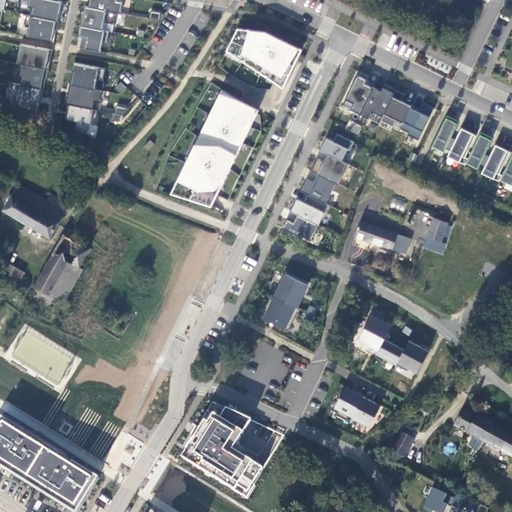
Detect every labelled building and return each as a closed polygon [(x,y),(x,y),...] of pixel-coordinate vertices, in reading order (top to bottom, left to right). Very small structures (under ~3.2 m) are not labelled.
[(59,1),(55,0),(29,0),(28,7),(33,8),(31,16),(58,21),(62,1),(59,1)] [(90,0),(89,7),(121,13),(123,2),(117,1),(117,0),(90,0)] [(479,0),(420,0),(470,25),(479,0)] [(57,30),(58,21),(31,16),(27,15),(24,27),(29,28),(27,37),(52,42),(54,29),(57,30)] [(107,43),(109,31),(82,26),(79,38),(81,38),(79,48),(101,52),(103,42),(107,43)] [(225,49),(281,86),(300,48),(262,29),(236,28),(225,49)] [(23,64),(49,69),(50,63),(48,62),(48,58),(51,59),(53,50),(21,44),(17,63),(23,64)] [(104,81),(106,69),(74,63),(73,71),(74,71),(72,85),(95,89),(97,80),(104,81)] [(41,88),(44,89),(46,78),(47,78),(49,69),(23,64),(21,75),(23,76),(21,84),(41,88)] [(343,106),(360,115),(361,114),(374,88),(366,84),(369,77),(359,72),(343,106)] [(122,94),(127,87),(118,82),(114,89),(122,94)] [(37,112),(41,88),(21,84),(13,83),(11,93),(16,95),(14,103),(29,110),(37,112)] [(95,89),(72,85),(70,84),(66,104),(70,105),(93,109),(95,102),(100,103),(102,90),(95,89)] [(382,91),(374,88),(361,114),(380,124),(381,121),(396,91),(385,85),(382,91)] [(219,90),(169,192),(210,205),(213,200),(257,108),(219,90)] [(405,95),(396,91),(381,121),(393,127),(396,122),(402,126),(412,106),(401,101),(405,95)] [(412,106),(402,126),(400,131),(418,140),(433,109),(422,103),(419,110),(412,106)] [(126,110),(130,110),(130,107),(116,104),(115,110),(99,108),(97,118),(124,122),(126,110)] [(93,109),(70,105),(67,120),(77,122),(76,126),(88,132),(89,124),(95,125),(98,110),(93,109)] [(446,148),(451,151),(456,140),(451,137),(458,124),(446,118),(433,146),(444,152),(446,148)] [(351,133),(356,124),(350,120),(345,129),(351,133)] [(356,124),(351,133),(358,136),(363,127),(356,124)] [(467,163),(468,159),(465,158),(476,135),(462,128),(456,140),(451,151),(448,156),(466,165),(467,163)] [(327,154),(342,161),(348,150),(350,151),(354,142),(337,134),(333,142),(327,139),(321,151),(327,154)] [(480,165),(485,167),(490,156),(485,154),(492,140),(480,135),(468,159),(467,163),(478,168),(480,165)] [(500,181),(501,179),(502,176),(499,174),(510,152),(496,145),(490,156),(485,167),(482,173),(500,181)] [(336,183),(339,185),(349,165),(342,161),(327,154),(323,162),(317,159),(311,171),(317,174),(336,183)] [(511,155),(502,176),(501,179),(511,184),(511,155)] [(135,174),(142,183),(149,177),(141,168),(135,174)] [(308,194),(326,204),(336,183),(317,174),(314,182),(307,179),(301,191),(308,194)] [(48,237),(68,206),(49,195),(45,202),(25,191),(16,186),(2,210),(48,237)] [(298,215),(319,225),(325,213),(325,212),(328,205),(326,204),(308,194),(304,202),(297,199),(291,212),(298,215)] [(403,212),(407,203),(393,198),(389,206),(403,212)] [(491,222),(466,212),(456,236),(480,245),(482,240),(491,244),(497,230),(489,227),(491,222)] [(311,240),(319,225),(298,215),(294,222),(287,219),(283,228),(301,237),(302,236),(311,240)] [(444,226),(433,221),(426,239),(437,244),(444,226)] [(408,240),(360,222),(354,238),(370,244),(404,256),(408,240)] [(51,255),(34,289),(58,302),(59,300),(88,248),(75,242),(73,241),(68,238),(70,233),(64,230),(51,255)] [(68,238),(73,241),(76,236),(70,233),(68,238)] [(422,248),(440,257),(443,251),(424,243),(422,248)] [(14,289),(24,272),(0,260),(0,277),(4,280),(3,282),(14,289)] [(430,265),(418,286),(459,310),(471,289),(464,285),(470,276),(457,268),(451,277),(430,265)] [(297,307),(308,285),(285,274),(274,297),(297,307)] [(58,302),(34,289),(28,299),(53,312),(58,302)] [(297,307),(274,297),(264,319),(288,330),(299,308),(297,307)] [(307,304),(304,311),(310,314),(313,307),(307,304)] [(372,307),(369,313),(380,319),(383,313),(372,307)] [(301,318),(307,321),(310,314),(304,311),(301,318)] [(359,340),(379,350),(384,340),(391,326),(371,316),(359,340)] [(396,365),(403,350),(384,340),(379,350),(377,353),(387,358),(386,360),(396,365)] [(407,342),(403,350),(396,365),(411,373),(423,349),(407,342)] [(353,417),(363,397),(345,387),(335,407),(353,417)] [(352,417),(370,427),(381,406),(363,397),(353,417),(352,417)] [(213,402),(178,456),(244,496),(262,468),(228,448),(248,418),(213,402)] [(492,427),(464,412),(454,429),(482,444),(492,427)] [(2,417),(0,419),(0,466),(72,511),(77,511),(99,478),(2,417)] [(511,437),(492,427),(482,444),(511,460),(511,458),(511,437)] [(413,440),(400,433),(390,452),(403,459),(413,440)] [(444,454),(455,453),(454,443),(443,445),(444,454)] [(433,510),(436,511),(445,511),(448,505),(452,507),(452,506),(460,509),(465,497),(457,493),(455,498),(433,488),(424,508),(432,511),(433,510)]
